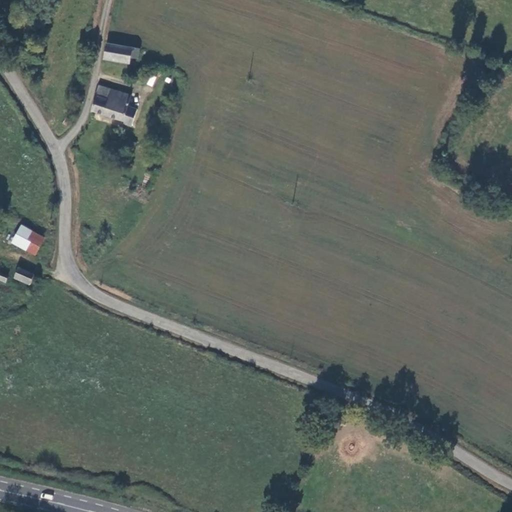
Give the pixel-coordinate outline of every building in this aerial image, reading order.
[(138,47),(106,43),(104,57),(130,59),(131,51),(137,52),(138,47)] [(144,79),(146,70),(134,68),(133,77),(144,79)] [(152,86),(156,77),(150,74),(146,84),(152,86)] [(97,85),(90,110),(124,121),(123,124),(130,126),(135,108),(126,106),(130,95),(97,85)] [(41,238),(19,228),(12,243),(35,253),(41,238)] [(34,276),(18,271),(15,281),(31,286),(34,276)]
